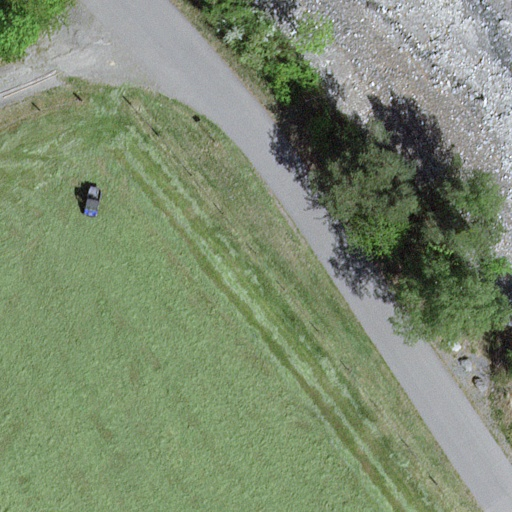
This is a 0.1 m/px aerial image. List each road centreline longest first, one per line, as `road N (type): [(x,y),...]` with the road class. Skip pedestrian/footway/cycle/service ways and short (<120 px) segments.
road 1 (track): [(137,0),(303,196),(511,503)]
road 2 (track): [(0,90),(153,17)]
